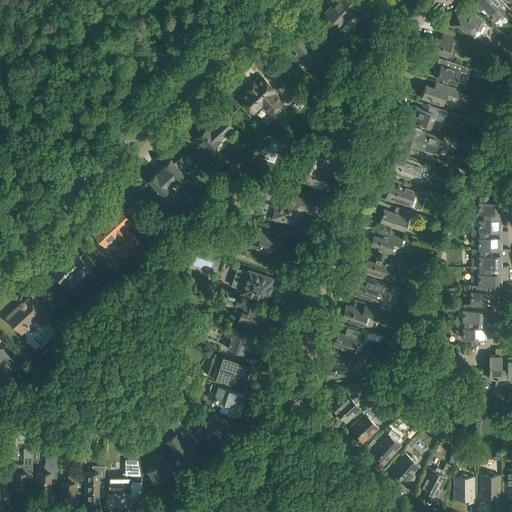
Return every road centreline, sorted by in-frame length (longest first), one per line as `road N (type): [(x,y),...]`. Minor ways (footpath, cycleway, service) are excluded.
road 1 (residential): [(289,389),(409,29),(434,0)]
road 2 (tertiary): [(0,259),(274,0)]
road 3 (residential): [(401,511),(289,389)]
road 4 (residential): [(159,511),(252,442),(274,439)]
